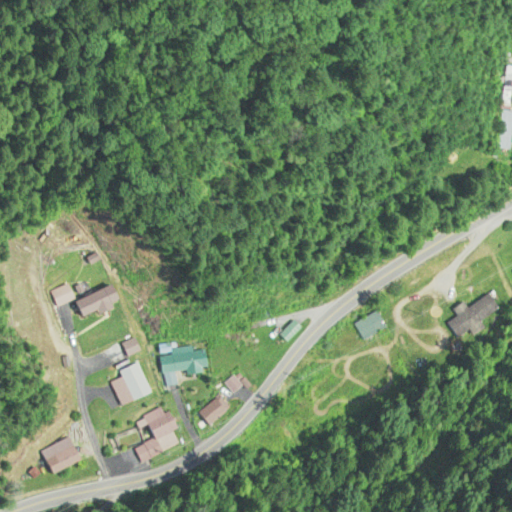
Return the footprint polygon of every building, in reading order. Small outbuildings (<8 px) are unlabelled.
[(119,283),(78,301),(88,320),(128,302),(119,283)] [(462,308),(459,303),(450,308),(469,339),(484,329),(478,320),(496,310),(486,294),(462,308)] [(382,334),(372,314),(347,327),(357,347),(382,334)] [(231,355),(254,343),(244,325),(221,337),(231,355)] [(156,354),(161,385),(172,384),(170,374),(200,369),(197,347),(156,354)] [(124,376),(113,381),(125,407),(155,393),(141,362),(122,371),(124,376)] [(229,393),(238,382),(228,374),(219,385),(229,393)] [(224,407),(212,395),(192,417),(205,429),(224,407)] [(177,444),(158,408),(135,420),(146,441),(136,446),(145,462),(177,444)]
